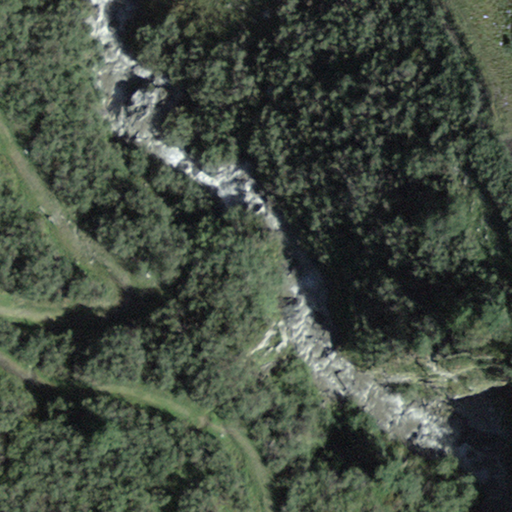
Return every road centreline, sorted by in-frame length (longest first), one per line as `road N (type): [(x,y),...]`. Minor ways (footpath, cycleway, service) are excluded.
road 1 (track): [(0,304),(143,300),(28,164),(0,108)]
road 2 (track): [(274,511),(272,464),(229,413),(59,370),(0,335)]
